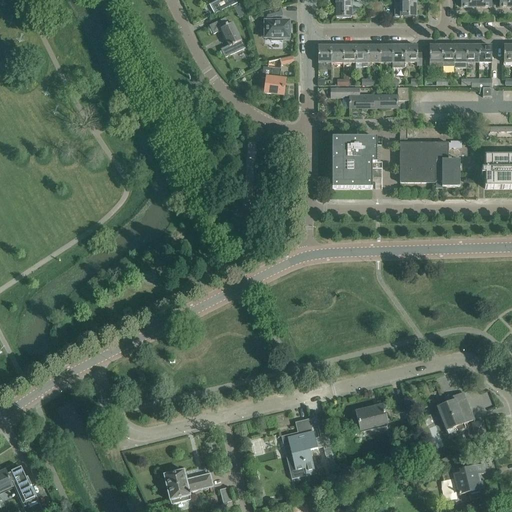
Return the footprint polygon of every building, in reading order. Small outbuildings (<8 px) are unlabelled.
[(218,0),(219,0),(211,5),(216,14),(237,4),(235,0),(218,0)] [(351,18),(351,3),(336,3),(336,18),(351,18)] [(395,8),(395,17),(401,17),(401,18),(416,18),(416,3),(401,3),(395,3),(395,8)] [(265,21),(265,24),(261,24),(261,37),(265,37),(265,39),(271,39),(271,41),(283,41),(283,39),(289,39),(289,37),(290,37),(290,30),(289,30),(289,22),(281,22),(281,17),(283,16),(280,8),(263,13),(265,21)] [(221,50),(225,58),(245,48),(241,40),(240,40),(232,24),(229,25),(226,18),(209,26),(214,35),(221,31),(229,46),(221,50)] [(405,46),(392,47),(392,64),(392,69),(405,69),(405,64),(405,46)] [(417,46),(405,46),(405,64),(416,64),(416,66),(422,66),(422,54),(417,54),(417,46)] [(442,46),(429,46),(429,67),(442,67),(442,46)] [(454,46),(442,46),(442,67),(454,67),(454,46)] [(467,69),(467,63),(467,46),(454,46),(454,67),(454,69),(467,69)] [(479,46),(467,46),(467,63),(479,63),(479,46)] [(479,63),(492,63),(492,46),(479,46),(479,63)] [(331,47),(318,47),(318,68),(331,68),(331,64),(331,47)] [(343,47),(331,47),(331,64),(343,64),(343,47)] [(343,64),(355,64),(355,47),(343,47),(343,64)] [(368,68),(368,64),(368,47),(355,47),(355,64),(362,64),(362,68),(368,68)] [(368,64),(380,64),(380,47),(368,47),(368,64)] [(392,47),(380,47),(380,64),(392,64),(392,47)] [(280,59),(282,66),(294,63),(293,57),(280,59)] [(263,67),(261,78),(266,79),(265,93),(284,96),(285,81),(280,80),(281,69),(268,68),(263,67)] [(479,80),(467,80),(467,86),(472,86),(472,91),(479,91),(479,80)] [(479,91),(483,91),(483,89),(492,89),(492,80),(479,80),(479,91)] [(397,102),(408,101),(408,88),(397,89),(397,96),(373,96),(373,109),(397,109),(397,102)] [(373,109),(373,96),(359,96),(359,89),(330,90),(330,99),(344,99),(344,97),(349,97),(349,110),(373,109)] [(483,89),(483,91),(483,98),(492,98),(492,89),(483,89)] [(372,189),(372,179),(382,179),(382,164),(377,164),(377,138),(332,138),(332,189),(372,189)] [(450,144),(448,144),(448,152),(451,152),(450,150),(462,150),(462,142),(450,142),(450,144)] [(400,183),(436,183),(442,183),(442,188),(460,188),(460,160),(457,160),(448,160),(448,152),(448,144),(404,144),(400,144),(400,183)] [(481,169),(481,176),(485,176),(485,189),(511,189),(511,155),(485,156),(485,169),(481,169)] [(253,159),(252,162),(250,161),(245,179),(252,180),(257,160),(253,159)] [(480,412),(495,408),(490,392),(475,396),(480,412)] [(445,405),(437,408),(447,431),(448,435),(466,428),(464,424),(474,420),(463,393),(452,397),(445,400),(446,404),(445,405)] [(383,407),(356,413),(360,430),(387,423),(383,407)] [(294,478),(315,473),(310,452),(309,453),(308,450),(316,448),(317,448),(310,420),(300,422),(304,435),(285,440),(294,478)] [(482,422),(475,423),(472,424),(475,436),(485,434),(482,422)] [(450,455),(439,460),(441,464),(452,460),(450,455)] [(334,460),(327,462),(329,470),(336,468),(334,460)] [(461,474),(454,476),(455,481),(459,496),(469,493),(471,501),(482,498),(481,490),(482,490),(479,475),(485,474),(483,466),(460,471),(461,474)] [(43,511),(28,477),(26,478),(21,467),(11,472),(7,474),(6,471),(0,473),(0,492),(13,487),(20,503),(24,501),(27,506),(23,508),(24,511),(43,511)] [(189,493),(213,487),(210,474),(186,480),(184,471),(164,476),(170,502),(190,497),(189,493)] [(228,488),(220,490),(224,506),(222,506),(221,509),(221,511),(229,511),(227,503),(232,502),(228,488)] [(346,497),(348,507),(362,504),(359,493),(346,497)]
